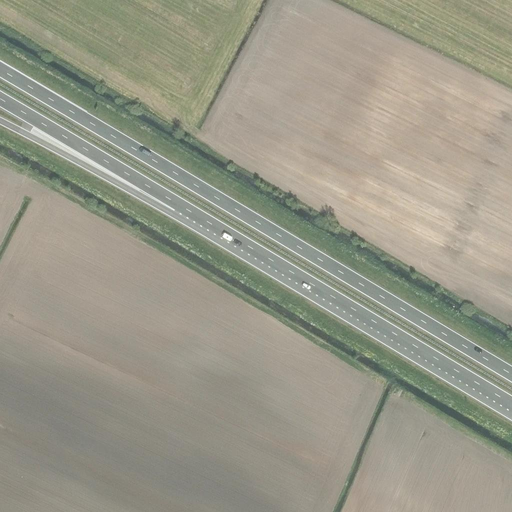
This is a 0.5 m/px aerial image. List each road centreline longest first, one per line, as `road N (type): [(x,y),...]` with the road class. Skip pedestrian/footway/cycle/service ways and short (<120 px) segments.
road 1 (trunk): [(511,376),(0,70)]
road 2 (trunk): [(177,204),(511,404)]
road 3 (trunk): [(0,99),(177,204)]
road 4 (trunk): [(0,121),(135,193),(177,204)]
